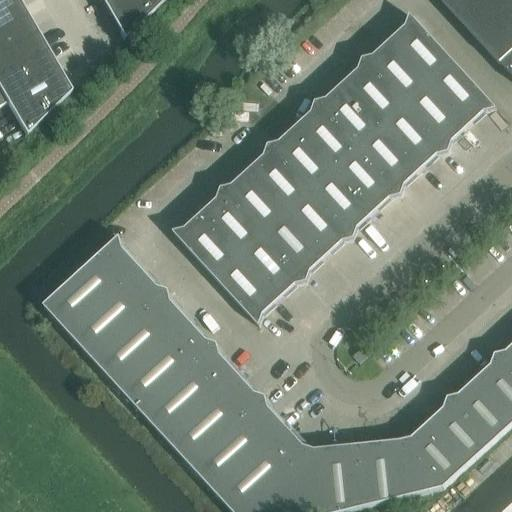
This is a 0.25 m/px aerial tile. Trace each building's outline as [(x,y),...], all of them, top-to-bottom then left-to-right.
[(15,0),(0,0),(0,12),(17,3),(15,0)] [(101,0),(100,1),(110,18),(140,0),(101,0)] [(140,0),(110,18),(119,35),(124,43),(168,0),(140,0)] [(511,0),(438,0),(511,80),(511,0)] [(17,3),(0,12),(0,36),(27,20),(17,3)] [(407,30),(391,45),(430,88),(454,66),(411,19),(407,30)] [(27,20),(0,36),(0,59),(37,37),(27,20)] [(37,37),(0,59),(0,82),(47,55),(37,37)] [(374,60),(363,63),(406,110),(430,88),(391,45),(374,60)] [(47,55),(0,82),(0,94),(5,103),(57,72),(47,55)] [(360,74),(343,89),(382,131),(406,110),(363,63),(360,74)] [(454,66),(430,88),(469,131),(485,116),(497,113),(454,66)] [(57,72),(5,103),(7,107),(25,139),(71,95),(67,88),(57,72)] [(430,88),(406,110),(449,157),(453,146),(469,131),(430,88)] [(327,104),(316,106),(359,153),(382,131),(343,89),(327,104)] [(312,117),(296,132),(335,174),(359,153),(316,106),(312,117)] [(406,110),(382,131),(422,175),(438,160),(449,157),(406,110)] [(382,131),(359,153),(402,200),(406,190),(422,175),(382,131)] [(280,147),(269,149),(311,196),(335,174),(296,132),(280,147)] [(265,160),(249,175),(288,217),(311,196),(269,149),(265,160)] [(359,153),(335,174),(375,218),(391,203),(402,200),(359,153)] [(335,174),(311,196),(355,243),(359,233),(375,218),(335,174)] [(233,190),(222,193),(264,239),(288,217),(249,175),(233,190)] [(218,203),(202,218),(240,260),(264,239),(222,193),(218,203)] [(311,196),(288,217),(328,261),(344,246),(355,243),(311,196)] [(288,217),(264,239),(308,287),(311,276),(328,261),(288,217)] [(186,233),(173,236),(216,283),(240,260),(202,218),(186,233)] [(264,239),(240,260),(281,304),(297,290),(308,287),(264,239)] [(141,271),(123,253),(120,240),(44,310),(69,337),(141,271)] [(240,260),(216,283),(260,331),(264,319),(281,304),(240,260)] [(69,337),(94,364),(169,295),(158,291),(141,271),(69,337)] [(94,364),(118,390),(190,325),(172,306),(169,295),(94,364)] [(118,390),(142,417),(218,348),(207,344),(190,325),(118,390)] [(218,348),(142,417),(167,444),(238,378),(221,359),(218,348)] [(511,350),(507,356),(496,359),(511,376),(511,350)] [(361,353),(354,359),(353,360),(361,368),(368,360),(361,353)] [(492,369),(476,384),(511,423),(511,376),(496,359),(495,359),(492,369)] [(167,444),(191,470),(266,401),(256,397),(238,378),(167,444)] [(459,399),(448,402),(492,449),(511,430),(511,423),(476,384),(459,399)] [(191,470),(215,497),(287,431),(269,412),(266,401),(191,470)] [(444,413),(428,427),(468,471),(492,449),(448,402),(444,413)] [(401,445),(357,449),(347,511),(365,511),(444,493),(468,471),(428,427),(412,442),(401,445)] [(215,497),(229,511),(270,511),(309,452),(304,450),(287,431),(215,497)] [(309,452),(270,511),(347,511),(357,449),(315,454),(309,452)]
